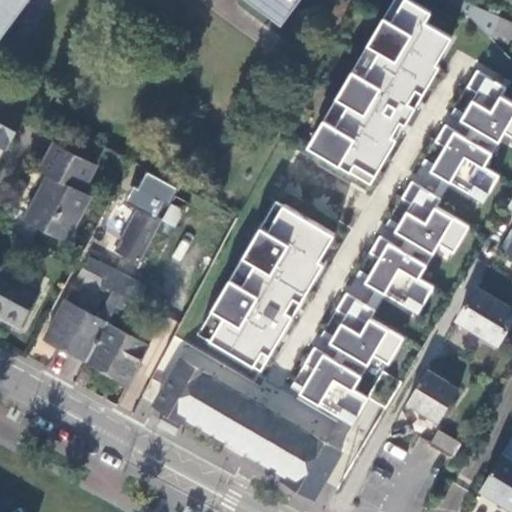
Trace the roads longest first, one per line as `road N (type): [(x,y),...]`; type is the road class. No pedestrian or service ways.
road 1 (tertiary): [(0,376),(253,511)]
road 2 (unknown): [(442,511),(511,395)]
